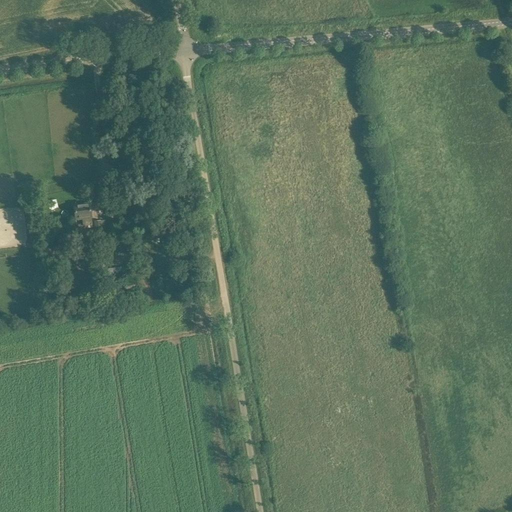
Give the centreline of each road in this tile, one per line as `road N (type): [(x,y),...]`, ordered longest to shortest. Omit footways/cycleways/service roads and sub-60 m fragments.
road 1 (unclassified): [(262,511),(187,52)]
road 2 (tertiary): [(187,52),(511,20)]
road 3 (tertiary): [(0,70),(187,52)]
